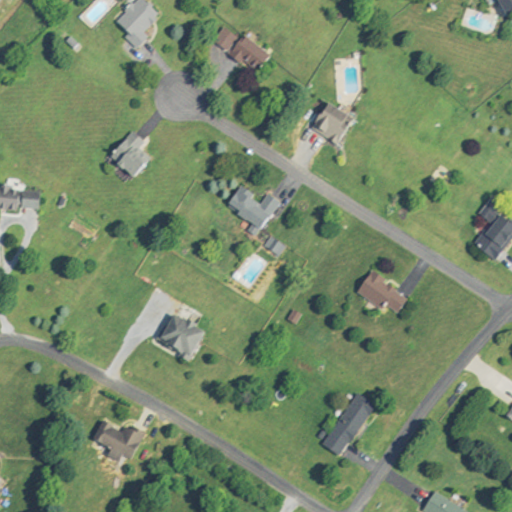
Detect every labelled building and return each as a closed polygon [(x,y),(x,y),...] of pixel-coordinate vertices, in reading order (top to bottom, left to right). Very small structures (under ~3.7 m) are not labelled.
[(125,44),(153,18),(136,0),(128,0),(105,22),(125,44)] [(511,0),(487,0),(494,16),(511,7),(511,0)] [(221,55),(246,72),(259,54),(234,36),(221,55)] [(330,130),(338,114),(315,103),(302,131),(331,145),(337,133),(330,130)] [(135,148),(138,147),(129,134),(100,152),(119,181),(145,164),(135,148)] [(273,203),(259,193),(253,202),(232,187),(216,208),(252,233),(273,203)] [(0,210),(34,212),(34,189),(0,188),(0,210)] [(511,226),(491,210),(495,206),(485,198),(472,215),(484,225),(466,247),(488,264),(511,232),(511,226)] [(348,292),(388,318),(402,297),(362,271),(348,292)] [(195,336),(169,313),(148,338),(174,361),(195,336)] [(335,459),(368,407),(349,394),(316,447),(335,459)] [(511,400),(501,420),(511,426),(511,400)] [(137,434),(99,419),(89,444),(103,450),(100,457),(124,466),(137,434)] [(461,511),(426,492),(415,511),(461,511)]
